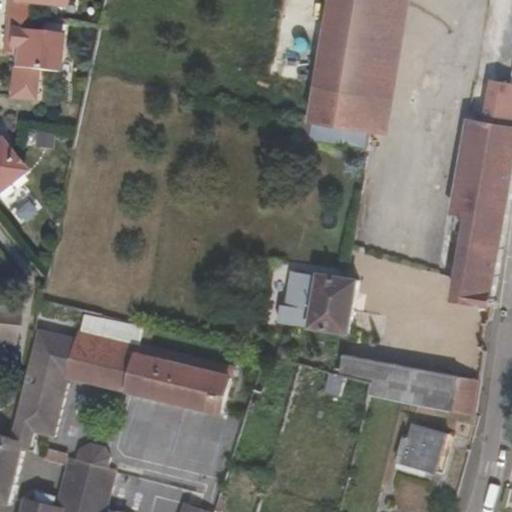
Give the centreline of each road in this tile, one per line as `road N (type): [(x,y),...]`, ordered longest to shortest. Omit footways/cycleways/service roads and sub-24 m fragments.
road 1 (unknown): [(464,0),(433,60),(405,333)]
road 2 (residential): [(509,369),(478,511)]
